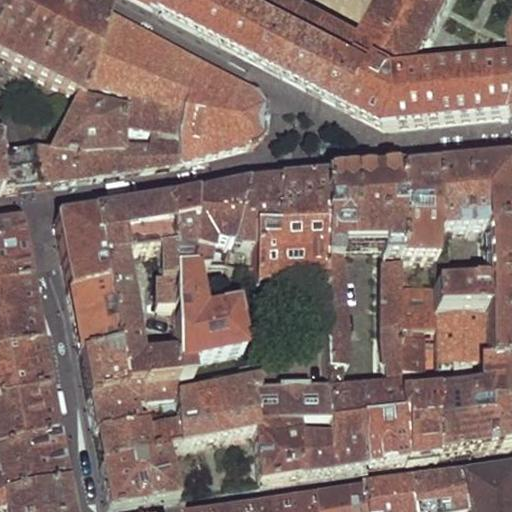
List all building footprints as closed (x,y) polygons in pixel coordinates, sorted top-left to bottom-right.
[(69,0),(0,0),(0,60),(70,97),(81,104),(85,91),(104,21),(69,0)] [(129,0),(319,100),(386,135),(421,131),(509,120),(511,113),(511,65),(406,77),(447,0),(129,0)] [(177,150),(173,168),(176,167),(183,165),(250,150),(250,143),(259,139),(260,125),(261,111),(261,108),(256,107),(252,100),(247,95),(104,21),(85,91),(97,94),(121,101),(185,117),(180,138),(177,150)] [(141,172),(173,168),(177,150),(129,146),(128,138),(118,138),(116,122),(180,138),(185,117),(121,101),(121,111),(95,108),(97,94),(85,91),(81,104),(70,97),(43,155),(37,152),(27,152),(33,189),(107,177),(141,172)] [(0,193),(33,189),(27,152),(3,155),(0,150),(0,193)] [(470,173),(433,175),(433,239),(481,239),(484,289),(433,290),(433,295),(434,317),(483,317),(481,367),(511,368),(511,265),(507,170),(470,173)] [(414,177),(396,179),(396,267),(433,266),(433,245),(433,239),(433,175),(414,177)] [(396,271),(396,267),(396,179),(358,181),(320,184),(323,290),(326,393),(327,427),(328,429),(358,427),(400,424),(398,403),(397,347),(396,295),(396,271)] [(323,290),(320,184),(299,186),(276,188),(273,238),(251,239),(252,254),(253,294),(323,290)] [(259,190),(243,191),(228,252),(252,254),(251,239),(273,238),(276,188),(259,190)] [(189,277),(205,274),(210,253),(227,257),(228,252),(243,191),(218,196),(193,200),(189,258),(188,277),(189,277)] [(171,280),(181,278),(182,258),(189,258),(193,200),(180,203),(167,205),(171,280)] [(174,385),(173,359),(139,364),(120,265),(156,259),(158,288),(155,290),(156,322),(147,325),(155,355),(173,352),(171,280),(167,205),(128,212),(90,219),(103,292),(114,354),(122,396),(174,388),(174,385)] [(67,299),(103,292),(90,219),(71,222),(54,225),(66,293),(67,299)] [(0,292),(27,289),(17,236),(12,232),(0,234),(0,292)] [(444,245),(433,245),(433,266),(433,275),(444,275),(444,245)] [(220,276),(227,257),(210,253),(205,274),(220,276)] [(407,272),(396,271),(396,295),(408,295),(407,272)] [(174,385),(190,382),(188,369),(241,358),(233,315),(201,321),(189,277),(188,277),(181,278),(171,280),(173,352),(173,359),(174,385)] [(0,358),(38,352),(33,321),(27,289),(0,292),(0,358)] [(103,292),(67,299),(78,360),(114,354),(103,292)] [(408,295),(396,295),(397,347),(408,346),(408,336),(434,334),(434,317),(433,295),(408,295)] [(483,317),(434,317),(434,334),(435,365),(475,367),(481,367),(483,317)] [(404,466),(404,469),(420,467),(435,465),(435,460),(435,398),(409,402),(409,379),(415,379),(415,347),(408,346),(397,347),(398,403),(400,424),(404,466)] [(0,358),(0,405),(46,397),(42,375),(38,352),(0,358)] [(114,354),(78,360),(82,383),(86,404),(122,398),(122,396),(114,354)] [(435,398),(435,460),(479,455),(511,450),(511,368),(481,367),(475,367),(475,392),(435,398)] [(256,370),(237,374),(238,387),(175,398),(176,418),(179,452),(252,439),(256,488),(299,481),(298,441),(273,445),(258,442),(255,428),(251,396),(256,395),(256,370)] [(122,398),(86,404),(90,423),(93,440),(95,440),(128,433),(129,428),(129,427),(126,411),(160,407),(162,421),(176,418),(175,398),(174,388),(122,396),(122,398)] [(327,427),(326,393),(256,395),(251,396),(255,428),(298,427),(327,427)] [(0,454),(55,443),(50,420),(46,397),(0,405),(0,454)] [(162,421),(142,425),(143,435),(139,436),(137,426),(129,427),(129,428),(128,433),(95,440),(98,455),(100,470),(166,457),(166,455),(179,452),(176,418),(162,421)] [(400,424),(358,427),(365,473),(384,469),(404,466),(400,424)] [(273,445),(298,441),(298,427),(255,428),(258,442),(273,445)] [(358,427),(328,429),(328,441),(321,441),(320,438),(314,438),(313,440),(298,441),(299,481),(318,479),(365,473),(358,427)] [(0,502),(63,492),(59,468),(55,443),(0,454),(0,502)] [(100,470),(98,471),(106,511),(127,511),(143,509),(180,502),(166,457),(100,470)] [(511,511),(511,476),(469,481),(472,511),(511,511)] [(453,481),(418,486),(420,511),(472,511),(469,481),(469,479),(453,481)] [(367,498),(368,511),(420,511),(418,486),(392,489),(366,493),(367,498)] [(0,511),(67,511),(63,492),(0,502),(0,511)] [(343,501),(320,505),(321,511),(368,511),(367,498),(343,501)]
